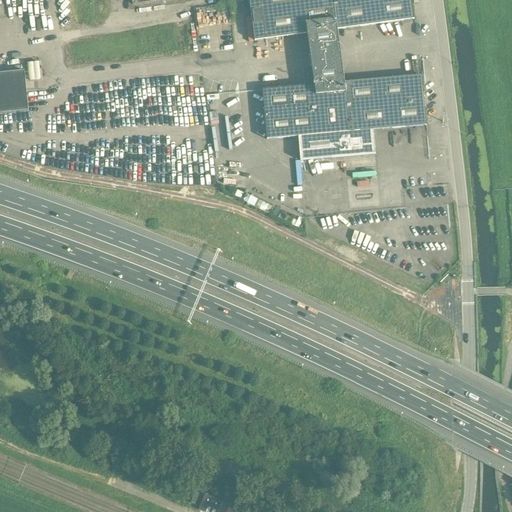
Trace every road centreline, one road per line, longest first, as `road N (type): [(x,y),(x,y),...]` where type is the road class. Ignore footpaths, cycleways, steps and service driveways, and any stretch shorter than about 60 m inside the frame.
road 1 (motorway): [(0,229),(249,326),(511,454)]
road 2 (motorway): [(511,414),(249,288),(0,191)]
road 3 (unknown): [(248,51),(258,144),(275,175),(309,181),(458,167)]
road 4 (tertiary): [(437,0),(467,292)]
road 5 (unknown): [(46,75),(51,138),(62,150),(208,172)]
road 6 (tertiary): [(466,511),(467,292)]
road 7 (unknown): [(248,51),(46,75)]
road 8 (track): [(184,511),(0,441)]
road 9 (unknown): [(441,30),(248,51)]
